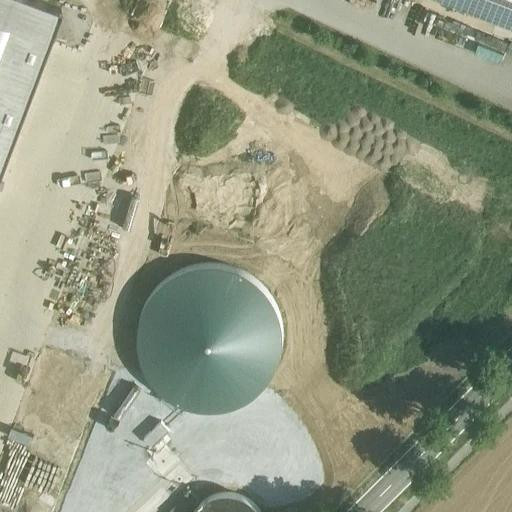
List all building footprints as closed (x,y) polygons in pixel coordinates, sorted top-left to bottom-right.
[(163,4),(161,3),(161,0),(140,0),(138,7),(160,14),(163,4)] [(511,0),(447,0),(511,25),(511,0)] [(0,179),(56,32),(0,11),(0,179)] [(464,24),(448,18),(446,23),(448,24),(448,25),(449,26),(449,27),(450,28),(450,29),(450,30),(450,31),(449,32),(449,33),(453,34),(454,33),(455,32),(456,31),(457,30),(458,30),(459,29),(460,29),(461,30),(462,30),(464,24)] [(446,23),(444,22),(442,22),(439,22),(437,23),(436,24),(435,26),(434,27),(434,28),(434,30),(434,32),(435,34),(437,36),(440,37),(442,38),(445,37),(446,36),(447,35),(449,34),(449,33),(449,32),(450,31),(450,30),(450,29),(450,28),(449,27),(449,26),(448,25),(448,24),(446,23)] [(462,30),(461,30),(460,29),(459,29),(458,30),(457,30),(456,31),(455,32),(454,33),(453,34),(453,35),(452,38),(453,40),(454,42),(455,44),(456,45),(458,46),(461,46),(464,45),(466,44),(468,42),(469,40),(469,38),(469,36),(468,34),(467,33),(466,32),(464,30),(462,30)] [(483,39),(481,38),(479,37),(477,38),(475,39),(474,40),(472,41),(472,43),(471,45),(472,47),(473,49),(474,51),(476,52),(479,52),(482,52),(483,51),(484,50),(485,48),(486,47),(486,45),(486,43),(485,41),(484,39),(483,39)] [(500,42),(499,41),(497,41),(494,41),(493,42),(492,44),(491,46),(491,48),(492,50),(494,51),(497,52),(499,51),(501,51),(502,49),(502,47),(502,45),(502,44),(500,42)] [(225,363),(207,386),(215,392),(233,369),(225,363)] [(239,498),(223,496),(207,501),(195,511),(257,511),(253,507),(239,498)]
